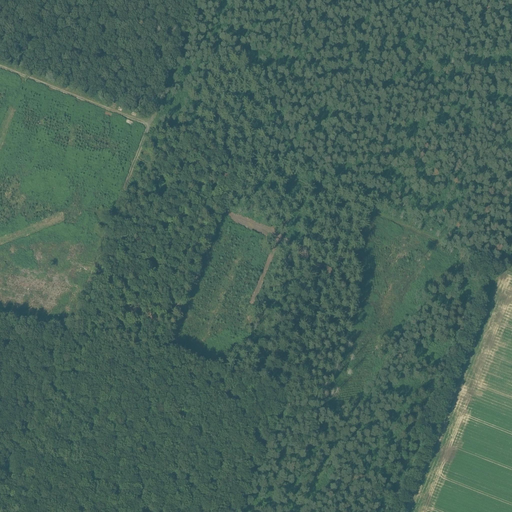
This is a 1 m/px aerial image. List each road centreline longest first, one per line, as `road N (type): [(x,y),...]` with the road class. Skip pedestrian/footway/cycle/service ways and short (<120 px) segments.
road 1 (track): [(150,127),(0,500)]
road 2 (track): [(485,262),(150,127)]
road 3 (track): [(485,262),(392,511)]
road 4 (track): [(150,127),(0,65)]
road 5 (track): [(200,0),(150,127)]
